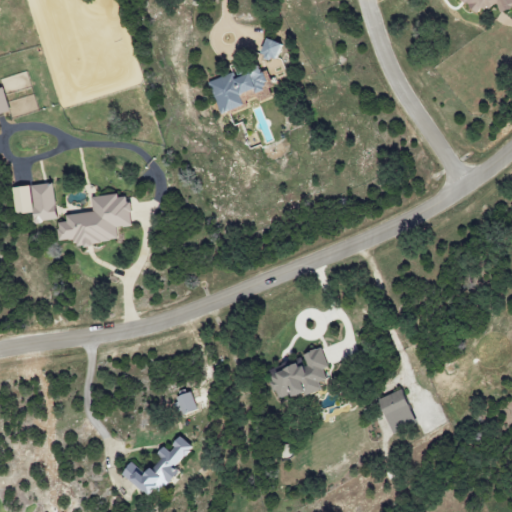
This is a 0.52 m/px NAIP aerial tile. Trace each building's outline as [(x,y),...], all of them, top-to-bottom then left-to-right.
[(511,0),(461,0),(477,12),(483,6),(489,11),(494,5),(505,14),(511,4),(511,0)] [(260,56),(276,61),(281,43),(266,39),(260,56)] [(221,114),(244,106),(240,96),(268,86),(261,67),(235,76),(234,73),(209,82),(221,114)] [(0,114),(11,111),(3,87),(0,87),(0,114)] [(16,214),(34,213),(35,223),(58,220),(54,184),(13,188),(16,214)] [(132,227),(129,194),(92,198),(93,212),(66,215),(67,221),(58,222),(60,242),(75,240),(76,246),(119,242),(118,228),(132,227)] [(269,370),(277,400),(305,392),(306,396),(322,391),(319,383),(327,380),(324,369),(328,368),(322,348),(303,354),(305,360),(269,370)] [(415,422),(402,390),(379,399),(392,431),(415,422)] [(182,414),(197,410),(192,392),(177,396),(182,414)] [(121,475),(154,500),(178,470),(176,468),(193,446),(180,437),(169,451),(163,447),(157,455),(160,457),(147,474),(131,462),(121,475)]
